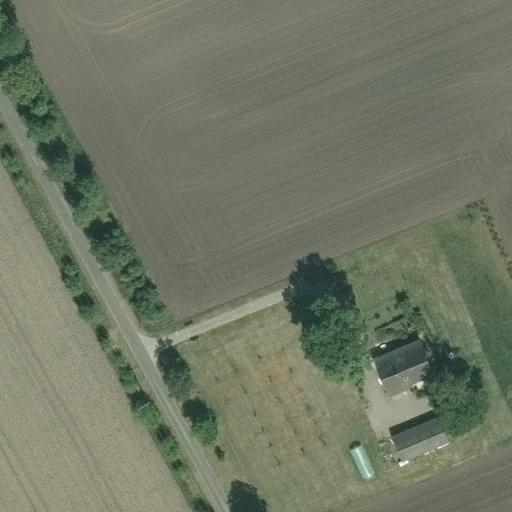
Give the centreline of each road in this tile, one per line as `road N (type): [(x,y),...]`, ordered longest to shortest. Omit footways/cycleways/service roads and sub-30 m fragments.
road 1 (residential): [(224,511),(0,101)]
road 2 (unknown): [(317,296),(147,368)]
